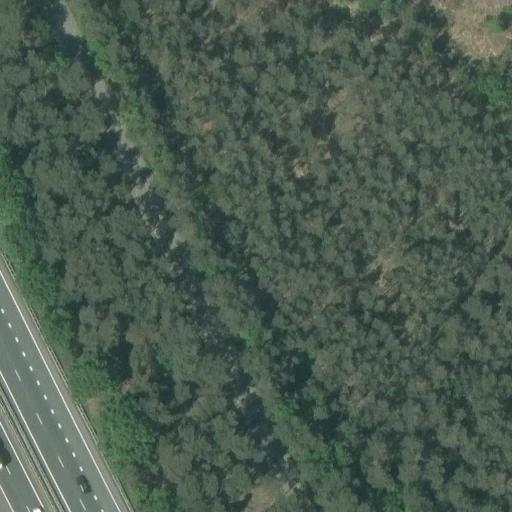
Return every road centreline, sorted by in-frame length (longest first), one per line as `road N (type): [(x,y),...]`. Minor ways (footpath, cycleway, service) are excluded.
road 1 (tertiary): [(297,511),(49,0)]
road 2 (motorway): [(86,511),(0,341)]
